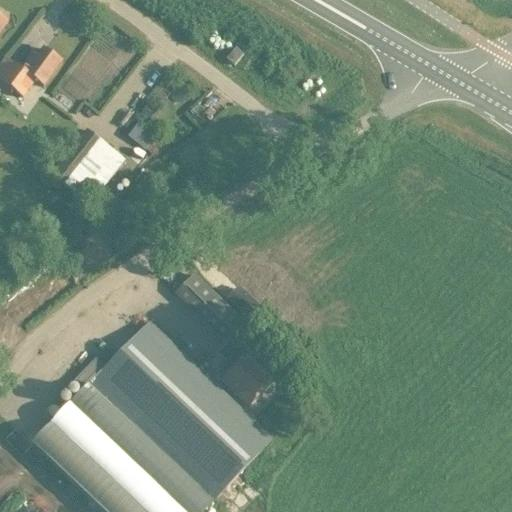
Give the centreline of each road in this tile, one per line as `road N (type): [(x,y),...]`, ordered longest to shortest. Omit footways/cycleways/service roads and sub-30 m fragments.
road 1 (unclassified): [(0,371),(52,316),(265,172)]
road 2 (unclassified): [(268,116),(107,0)]
road 3 (secondary): [(447,75),(316,0)]
road 4 (unclassified): [(330,135),(447,75)]
